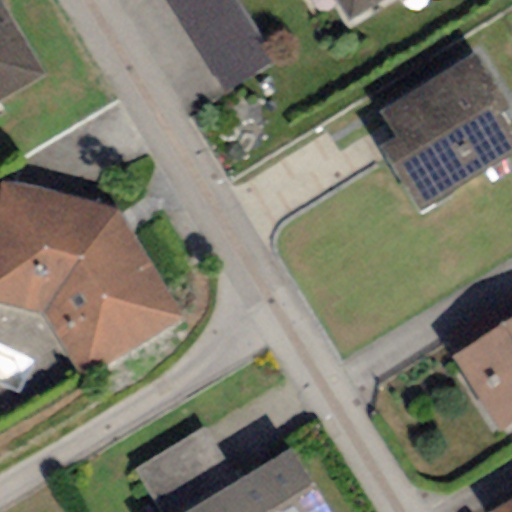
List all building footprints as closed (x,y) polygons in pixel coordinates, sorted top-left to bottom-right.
[(274,70),(233,0),(142,0),(207,109),(274,70)] [(328,0),(347,31),(399,0),(328,0)] [(0,7),(0,104),(41,82),(0,7)] [(511,170),(511,139),(471,74),(385,127),(400,151),(382,163),(422,227),(511,170)] [(118,213),(1,186),(0,190),(0,314),(49,325),(85,384),(185,324),(118,213)] [(511,334),(454,371),(503,449),(511,443),(511,334)] [(163,511),(204,511),(240,492),(206,433),(140,470),(163,511)] [(317,511),(286,462),(240,492),(204,511),(317,511)] [(511,511),(511,497),(488,511),(511,511)]
